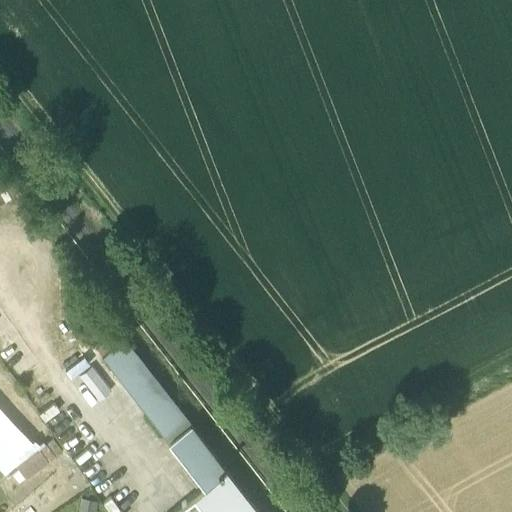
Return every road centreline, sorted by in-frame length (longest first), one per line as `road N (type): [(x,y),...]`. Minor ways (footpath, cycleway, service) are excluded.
road 1 (track): [(0,70),(352,511)]
road 2 (track): [(310,459),(511,353)]
